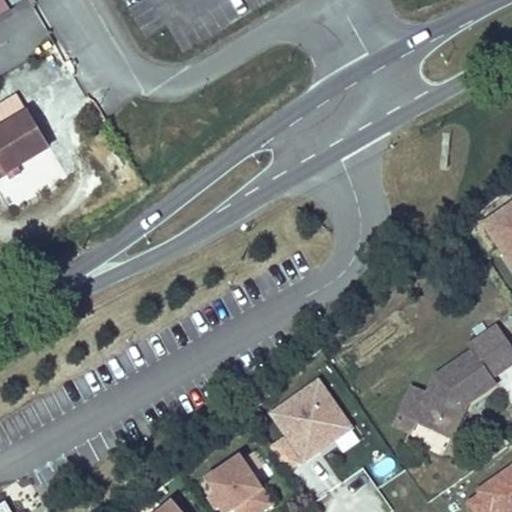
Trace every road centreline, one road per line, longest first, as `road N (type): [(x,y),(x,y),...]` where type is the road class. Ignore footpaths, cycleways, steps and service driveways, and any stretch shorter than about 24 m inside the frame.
road 1 (primary): [(0,313),(387,92)]
road 2 (residential): [(327,0),(173,76),(135,72),(92,0)]
road 3 (primary): [(387,92),(511,25)]
